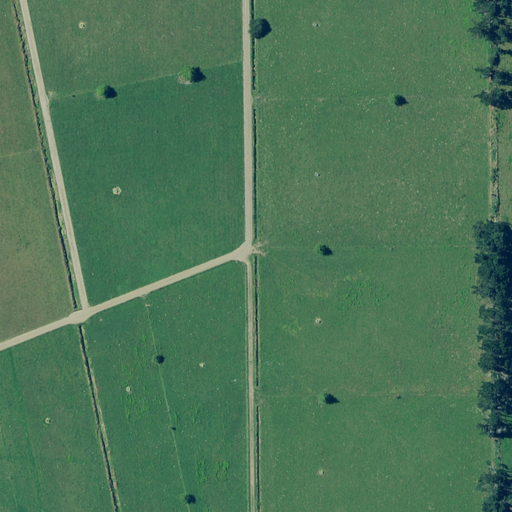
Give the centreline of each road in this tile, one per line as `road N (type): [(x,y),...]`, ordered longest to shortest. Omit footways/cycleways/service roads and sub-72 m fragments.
road 1 (track): [(0,347),(247,250),(245,0)]
road 2 (track): [(22,0),(85,313)]
